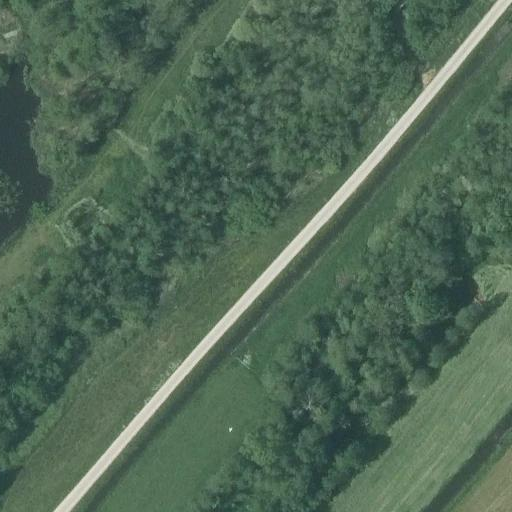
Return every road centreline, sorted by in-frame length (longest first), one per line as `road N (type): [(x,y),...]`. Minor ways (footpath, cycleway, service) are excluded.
road 1 (track): [(63,511),(431,93)]
road 2 (track): [(431,93),(508,0)]
